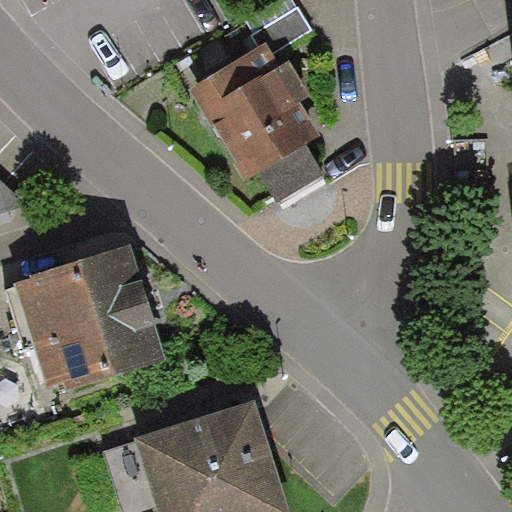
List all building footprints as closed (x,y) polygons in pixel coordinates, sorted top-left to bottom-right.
[(253,36),(261,49),(267,46),(273,54),(313,31),(299,8),(253,36)] [(261,49),(190,91),(214,131),(215,130),(247,182),(260,174),(306,147),(319,139),(300,107),(310,101),(289,65),(281,69),(273,54),(267,46),(261,49)] [(325,180),(306,147),(260,174),(279,206),(325,180)] [(0,215),(29,206),(0,180),(0,215)] [(132,250),(15,287),(49,393),(66,388),(68,395),(168,364),(132,250)] [(289,511),(256,404),(135,441),(157,511),(289,511)]
